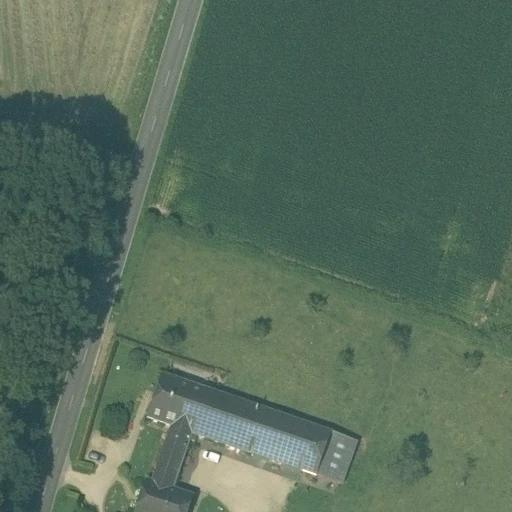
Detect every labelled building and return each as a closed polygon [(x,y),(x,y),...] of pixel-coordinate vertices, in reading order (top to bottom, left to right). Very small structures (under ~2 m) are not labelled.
[(172,428),(192,435),(197,437),(252,456),(268,412),(163,376),(148,420),(172,428)] [(332,434),(268,412),(252,456),(317,478),(332,434)] [(152,486),(172,492),(189,441),(192,435),(172,428),(152,486)] [(355,442),(332,434),(317,478),(340,485),(355,442)] [(172,492),(152,486),(148,484),(138,511),(186,511),(191,499),(172,492)]
